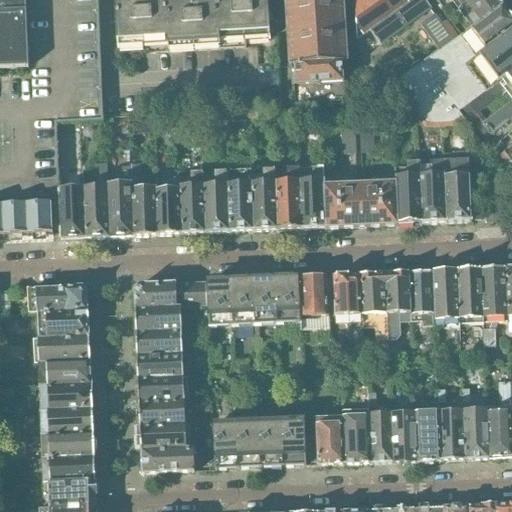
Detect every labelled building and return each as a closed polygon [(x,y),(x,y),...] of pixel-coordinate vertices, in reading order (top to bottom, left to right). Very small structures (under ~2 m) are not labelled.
[(97,0),(0,0),(0,208),(2,208),(26,207),(52,206),(58,206),(58,192),(59,192),(56,125),(103,123),(97,0)] [(267,0),(113,0),(117,50),(120,50),(119,43),(142,42),(143,55),(245,49),(244,36),(267,35),(268,41),(270,41),(267,0)] [(284,0),(285,4),(284,4),(284,5),(285,5),(285,19),(284,19),(284,21),(286,21),(286,35),(285,35),(285,36),(287,36),(287,50),(286,50),(286,52),(287,52),(288,65),(287,66),(287,67),(288,67),(288,68),(291,68),(290,67),(293,67),(295,105),(344,102),(342,64),(345,64),(345,65),(347,65),(347,64),(348,64),(348,62),(346,62),(346,48),(347,48),(347,46),(346,46),(345,33),(346,33),(346,31),(345,31),(344,17),(345,17),(345,15),(344,15),(343,2),(344,2),(344,0),(284,0)] [(353,0),(356,40),(371,29),(382,45),(432,10),(424,0),(353,0)] [(455,0),(455,1),(466,16),(475,27),(481,23),(482,24),(503,8),(496,0),(455,0)] [(464,36),(463,35),(423,64),(440,86),(511,31),(511,20),(503,8),(482,24),(481,23),(475,27),(464,36)] [(425,128),(471,127),(460,112),(462,110),(511,72),(511,31),(440,86),(423,64),(393,85),(425,128)] [(511,72),(462,110),(477,130),(488,122),(481,113),(507,94),(511,100),(511,72)] [(274,101),(273,91),(259,92),(260,101),(274,101)] [(511,103),(488,122),(477,130),(485,140),(491,136),(511,119),(511,103)] [(375,155),(374,129),(361,130),(362,156),(375,155)] [(357,156),(356,131),(342,131),(343,156),(357,156)] [(511,141),(511,147),(499,157),(507,168),(511,164),(511,134),(509,137),(511,141)] [(445,226),(468,225),(471,225),(468,154),(453,154),(453,156),(443,156),(443,164),(445,226)] [(107,188),(106,164),(95,164),(95,190),(84,191),(85,241),(109,240),(107,188)] [(431,178),(420,179),(422,227),(436,226),(445,226),(443,164),(430,164),(431,178)] [(407,178),(396,179),(396,180),(396,186),(397,228),(421,227),(422,227),(420,179),(420,165),(407,165),(407,178)] [(133,239),(156,238),(155,186),(140,186),(139,166),(131,167),(131,169),(129,169),(130,187),(131,187),(133,239)] [(301,232),(304,232),(325,231),(323,188),(323,169),(310,170),(298,170),(301,232)] [(276,233),(278,233),(301,232),(298,170),(286,171),(286,176),(274,177),(276,233)] [(253,234),(260,234),(276,233),(274,177),(274,171),(262,172),(262,177),(251,178),(253,234)] [(229,235),(235,235),(253,234),(251,178),(250,172),(238,173),(238,178),(227,179),(226,179),(229,235)] [(205,236),(229,235),(226,179),(227,179),(226,173),(214,174),(214,179),(203,180),(205,236)] [(181,237),(182,237),(205,236),(203,180),(202,174),(190,175),(190,180),(178,181),(179,187),(181,237)] [(154,180),(155,186),(156,238),(181,237),(179,187),(163,188),(162,180),(154,180)] [(325,231),(367,229),(397,228),(396,186),(323,188),(325,231)] [(130,187),(107,188),(109,240),(133,239),(131,187),(130,187)] [(59,192),(58,192),(58,206),(60,241),(60,242),(85,241),(84,191),(59,192)] [(486,224),(506,223),(510,223),(491,198),(484,201),(486,224)] [(53,231),(52,206),(26,207),(27,237),(46,236),(53,236),(53,231)] [(27,237),(26,207),(2,208),(4,238),(27,237)] [(483,321),(483,326),(483,329),(484,351),(496,350),(496,334),(497,326),(507,326),(505,272),(481,273),(483,321)] [(471,273),(458,274),(459,322),(483,321),(481,273),(475,273),(471,273)] [(458,274),(433,275),(436,330),(438,330),(438,328),(459,327),(459,322),(458,274)] [(411,324),(423,324),(424,331),(436,330),(433,275),(409,276),(411,324)] [(409,276),(393,277),(385,277),(388,343),(397,342),(401,337),(400,325),(411,324),(409,276)] [(362,325),(374,324),(375,343),(388,343),(385,277),(360,278),(359,283),(362,325)] [(334,279),(333,279),(333,281),(335,320),(335,326),(348,326),(349,345),(351,345),(363,345),(362,325),(359,283),(360,278),(350,279),(347,279),(337,279),(334,279)] [(301,281),(299,281),(300,332),(329,331),(327,281),(327,280),(313,280),(302,281),(301,281)] [(299,281),(276,282),(277,327),(294,326),(294,333),(300,332),(299,281)] [(276,282),(253,283),(255,328),(277,327),(276,282)] [(253,283),(238,283),(231,284),(232,329),(255,328),(253,283)] [(231,284),(207,285),(209,330),(232,329),(231,284)] [(206,285),(175,286),(176,309),(180,309),(207,308),(206,285)] [(139,287),(136,291),(134,293),(135,293),(135,311),(176,309),(175,286),(139,287)] [(87,313),(87,299),(87,293),(84,289),(77,289),(64,290),(63,290),(63,289),(61,290),(60,290),(34,291),(34,292),(33,291),(30,291),(30,292),(29,292),(30,316),(38,316),(87,313)] [(180,309),(176,309),(135,311),(136,335),(181,333),(180,309)] [(38,316),(38,324),(39,341),(89,339),(88,322),(88,313),(87,313),(38,316)] [(182,356),(181,333),(136,335),(137,358),(182,356)] [(33,342),(34,366),(38,366),(40,366),(89,363),(89,339),(39,341),(33,342)] [(183,380),(182,356),(137,358),(138,382),(183,380)] [(38,366),(39,390),(91,387),(90,373),(90,372),(90,364),(89,363),(40,366),(38,366)] [(248,363),(236,364),(237,374),(248,374),(248,363)] [(330,363),(314,364),(314,373),(330,372),(330,363)] [(183,403),(183,380),(138,382),(139,405),(183,403)] [(510,404),(510,386),(499,386),(500,404),(510,404)] [(92,412),(91,387),(39,390),(40,414),(92,412)] [(139,405),(139,429),(184,428),(183,403),(139,405)] [(489,462),(511,460),(511,443),(511,408),(487,409),(487,412),(489,462)] [(40,414),(41,438),(93,436),(92,412),(40,414)] [(283,470),(306,469),(305,438),(304,424),(304,412),(298,412),(299,424),(281,425),(283,470)] [(369,412),(342,413),(343,419),(345,467),(346,467),(349,467),(356,467),(360,467),(371,466),(369,417),(369,412)] [(487,412),(463,413),(465,463),(489,462),(487,412)] [(463,413),(439,414),(441,464),(465,463),(463,413)] [(439,414),(415,415),(417,464),(441,464),(439,414)] [(415,415),(391,416),(393,465),(417,464),(415,415)] [(391,416),(369,417),(371,466),(393,465),(391,416)] [(317,438),(305,438),(306,469),(322,468),(345,467),(343,419),(321,420),(316,420),(317,438)] [(260,471),(283,470),(281,425),(258,426),(260,471)] [(214,473),(238,472),(236,426),(212,427),(214,473)] [(238,472),(245,471),(260,471),(258,426),(236,426),(238,472)] [(185,451),(184,428),(139,429),(140,453),(185,451)] [(41,438),(42,462),(94,459),(93,436),(41,438)] [(146,476),(194,474),(193,460),(195,460),(195,451),(185,451),(140,453),(141,472),(146,476)] [(42,462),(43,486),(48,486),(95,484),(94,459),(42,462)] [(96,508),(95,490),(95,484),(48,486),(43,486),(43,501),(47,501),(47,509),(37,509),(37,510),(96,508)]
